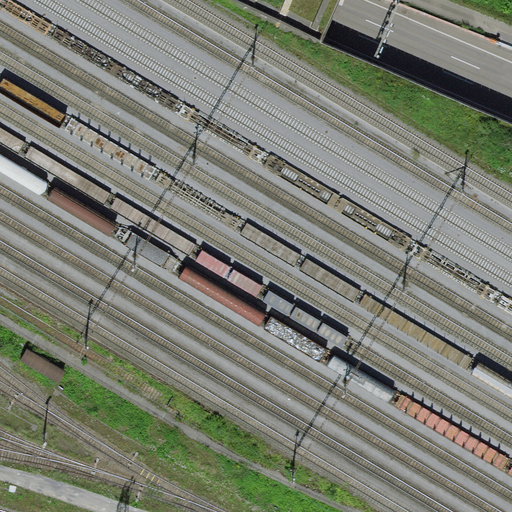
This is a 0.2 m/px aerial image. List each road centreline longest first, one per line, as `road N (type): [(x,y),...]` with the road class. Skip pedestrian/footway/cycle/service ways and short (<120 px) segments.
road 1 (motorway): [(120,0),(511,171)]
road 2 (motorway): [(511,88),(309,0)]
